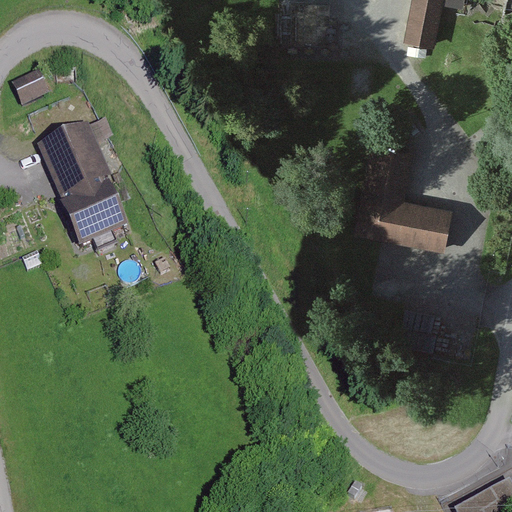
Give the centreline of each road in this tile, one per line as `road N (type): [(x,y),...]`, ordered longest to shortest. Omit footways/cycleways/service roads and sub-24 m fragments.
road 1 (residential): [(0,72),(20,45),(55,27),(97,35),(128,53),(159,93),(340,426),(373,463),(425,481),(468,474),(495,438),(511,366)]
road 2 (track): [(511,324),(472,289),(474,214),(451,143),(384,27),(346,0)]
